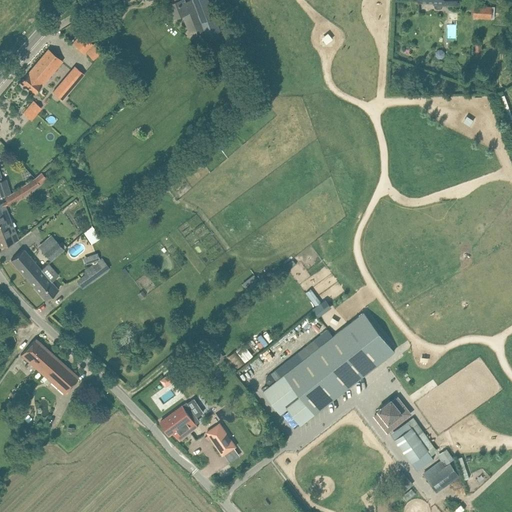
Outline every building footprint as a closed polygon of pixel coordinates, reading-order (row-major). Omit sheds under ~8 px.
[(222,36),(209,3),(207,0),(189,0),(186,1),(185,0),(171,0),(178,17),(183,15),(190,32),(202,27),(207,41),(222,36)] [(443,7),(443,5),(456,6),(456,0),(418,0),(419,1),(434,1),(434,5),(434,6),(435,8),(437,9),(440,9),(442,8),(443,7)] [(475,5),(475,17),(494,18),(495,5),(475,5)] [(449,14),(448,39),(456,39),(457,14),(449,14)] [(82,33),(73,42),(83,53),(85,51),(93,44),(82,33)] [(20,82),(28,88),(34,94),(62,61),(48,49),(28,73),(20,82)] [(438,50),(436,52),(436,56),(438,59),(442,58),(445,56),(444,52),(442,50),(438,50)] [(77,83),(66,75),(52,92),(62,100),(77,83)] [(23,113),(31,120),(41,108),(33,101),(23,113)] [(22,196),(39,184),(44,179),(39,173),(35,177),(32,179),(26,182),(9,194),(4,196),(6,201),(7,205),(8,206),(22,197),(22,196)] [(0,181),(0,195),(9,193),(5,180),(0,181)] [(0,246),(14,241),(5,219),(10,217),(7,205),(6,201),(0,203),(0,246)] [(92,243),(101,238),(93,226),(84,231),(92,243)] [(38,245),(43,251),(51,260),(64,250),(51,234),(38,245)] [(11,259),(28,280),(41,269),(23,249),(11,259)] [(99,260),(83,271),(85,274),(91,282),(107,270),(110,268),(102,257),(99,260)] [(58,290),(51,282),(58,275),(48,263),(41,269),(28,280),(46,300),(58,290)] [(311,288),(306,292),(316,305),(321,302),(311,288)] [(143,290),(138,294),(142,298),(147,295),(143,290)] [(326,299),(313,308),(317,315),(330,305),(326,299)] [(264,391),(281,413),(288,407),(302,424),(315,413),(394,351),(363,312),(264,391)] [(42,356),(48,349),(36,338),(21,354),(29,362),(25,366),(31,372),(36,368),(45,358),(42,356)] [(245,343),(237,350),(246,362),(254,355),(245,343)] [(45,358),(36,368),(64,393),(78,377),(48,349),(42,356),(45,358)] [(237,350),(228,356),(237,369),(246,362),(237,350)] [(375,414),(388,431),(388,430),(384,425),(405,408),(409,414),(410,413),(397,397),(391,401),(380,410),(375,414)] [(200,421),(187,403),(161,422),(169,433),(172,431),(180,440),(198,427),(195,424),(200,421)] [(413,417),(391,433),(411,462),(411,461),(415,466),(438,450),(413,417)] [(236,446),(223,428),(210,437),(223,455),(236,446)] [(441,460),(422,473),(427,480),(436,492),(459,476),(450,463),(446,466),(445,465),(441,460)]
